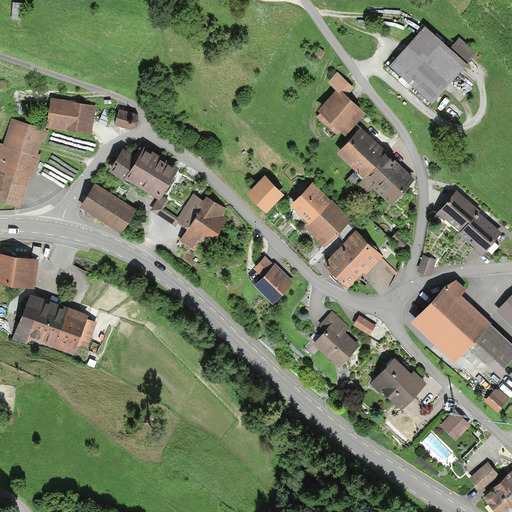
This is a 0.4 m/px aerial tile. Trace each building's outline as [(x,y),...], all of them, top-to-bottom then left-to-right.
[(426,26),(390,66),(432,103),(468,63),(451,48),(426,26)] [(459,39),(451,48),(468,63),(475,54),(459,39)] [(340,90),(348,97),(355,89),(338,73),(328,84),(337,92),(340,90)] [(337,92),(318,111),(321,114),(318,117),(338,136),(341,132),(345,136),(366,114),(348,97),(340,90),(337,92)] [(94,104),(50,95),(44,124),(89,132),(94,104)] [(137,114),(120,109),(115,125),(131,130),(138,127),(139,120),(137,114)] [(44,142),(47,131),(13,121),(6,146),(0,143),(0,165),(3,167),(25,174),(36,140),(44,142)] [(363,180),(388,154),(388,153),(378,143),(361,127),(335,155),(363,180)] [(153,153),(146,148),(140,158),(125,148),(109,172),(125,183),(126,181),(158,201),(160,202),(163,196),(180,169),(153,153)] [(388,154),(363,180),(359,185),(367,193),(372,188),(391,206),(416,180),(405,169),(388,154)] [(27,175),(25,174),(3,167),(0,176),(0,196),(17,202),(27,175)] [(265,177),(248,195),(266,213),(284,195),(265,177)] [(136,209),(95,183),(80,207),(121,233),(136,209)] [(290,207),(310,226),(307,228),(325,246),(351,220),(333,203),(332,204),(313,184),(295,202),(290,207)] [(437,214),(445,221),(446,220),(461,233),(480,213),(481,212),(471,203),(457,191),(437,214)] [(163,196),(160,202),(158,201),(151,211),(175,226),(178,223),(189,230),(202,208),(200,208),(204,202),(194,194),(178,218),(164,209),(170,200),(163,196)] [(204,202),(200,208),(202,208),(189,230),(181,242),(195,251),(202,240),(211,246),(228,219),(223,215),(227,209),(207,197),(204,202)] [(502,233),(480,213),(461,233),(460,234),(475,248),(475,251),(483,257),(502,233)] [(362,227),(354,232),(383,259),(398,273),(403,252),(376,224),(367,233),(362,227)] [(397,231),(391,238),(401,248),(408,241),(397,231)] [(323,265),(348,289),(363,273),(366,276),(383,259),(354,232),(323,265)] [(40,255),(0,249),(0,280),(36,285),(40,255)] [(418,273),(431,277),(437,261),(423,256),(418,273)] [(273,265),(265,257),(254,268),(262,276),(273,265)] [(273,265),(262,276),(253,284),(273,304),(294,283),(274,263),(273,265)] [(444,280),(410,317),(454,358),(474,337),(491,319),(461,291),(466,286),(455,275),(444,280)] [(511,289),(494,308),(511,324),(511,289)] [(47,297),(28,290),(12,338),(27,343),(29,337),(53,346),(68,304),(47,297)] [(68,304),(53,346),(73,352),(77,343),(88,346),(97,319),(87,315),(89,311),(68,304)] [(350,325),(332,310),(320,324),(325,328),(314,340),(340,363),(359,341),(346,330),(350,325)] [(376,323),(360,313),(353,323),(370,333),(376,323)] [(511,356),(511,338),(491,319),(474,337),(504,365),(511,356)] [(404,364),(393,354),(369,380),(381,391),(384,388),(403,405),(426,380),(412,367),(410,370),(404,364)] [(497,385),(485,398),(497,410),(509,397),(497,385)] [(472,422),(454,406),(440,421),(457,438),(472,422)] [(499,475),(487,462),(469,478),(481,491),(499,475)] [(511,511),(511,472),(484,496),(497,511),(511,511)]
